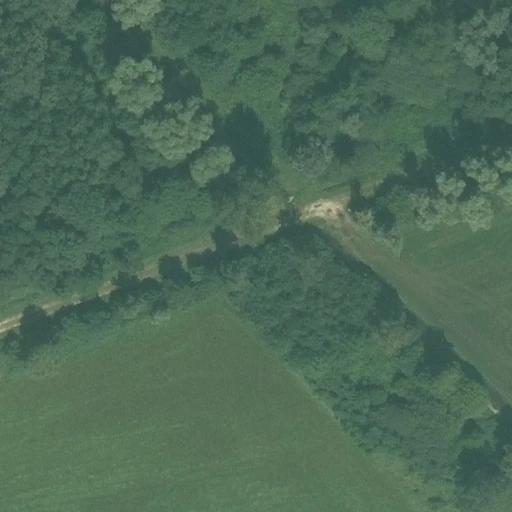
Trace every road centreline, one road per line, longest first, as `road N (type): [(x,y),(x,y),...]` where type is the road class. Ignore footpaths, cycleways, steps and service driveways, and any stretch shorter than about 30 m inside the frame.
road 1 (track): [(319,206),(0,323)]
road 2 (track): [(319,206),(156,39),(136,0)]
road 3 (track): [(511,138),(319,206)]
